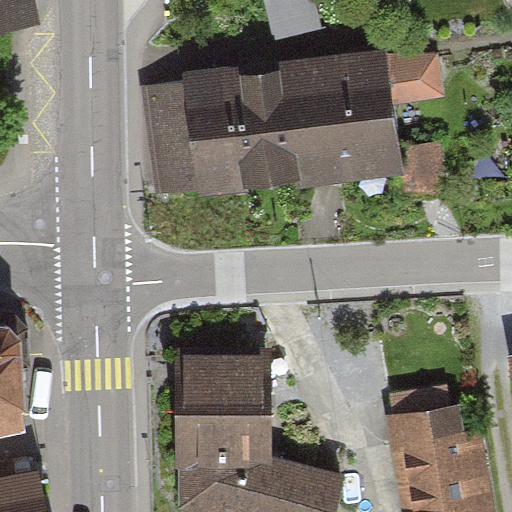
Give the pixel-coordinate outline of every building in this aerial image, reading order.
[(34,0),(0,0),(0,17),(37,10),(34,0)] [(184,80),(150,84),(160,174),(193,170),(194,182),(408,160),(395,38),(182,61),(184,80)] [(10,320),(0,319),(0,429),(24,425),(20,335),(10,320)] [(267,344),(175,341),(172,495),(240,511),(335,511),(347,467),(275,449),(267,344)] [(459,393),(395,403),(408,511),(501,511),(488,431),(464,433),(459,393)] [(49,511),(41,466),(0,473),(0,511),(49,511)]
